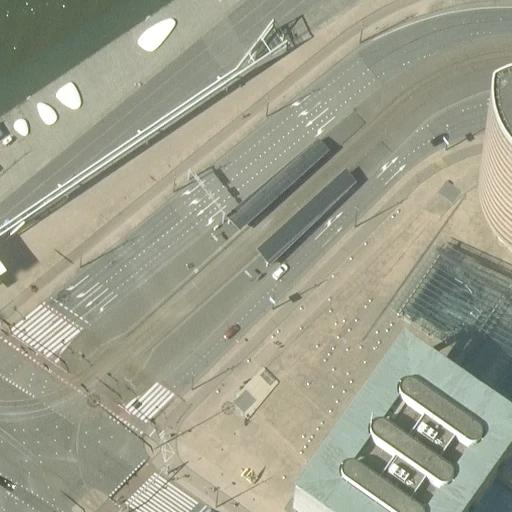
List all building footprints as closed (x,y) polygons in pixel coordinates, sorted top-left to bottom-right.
[(241,236),(362,125),(351,112),(225,219),(241,236)] [(271,274),(392,157),(382,146),(256,258),(271,274)] [(511,172),(511,173),(506,173),(502,174),(498,175),(493,176),(488,178),(483,181),(478,183),(477,184),(477,185),(476,187),(476,189),(476,191),(475,195),(476,202),(476,207),(476,209),(477,213),(478,217),(479,221),(480,225),(481,229),(483,233),(485,237),(487,241),(489,244),(492,248),(495,251),(498,255),(501,258),(506,262),(511,265),(511,266),(511,172)] [(511,284),(507,291),(502,299),(451,263),(434,251),(387,319),(397,326),(457,368),(439,394),(446,398),(450,401),(461,387),(467,377),(511,312),(511,284)] [(511,511),(511,312),(467,377),(461,387),(450,401),(457,406),(461,399),(508,432),(504,439),(511,444),(511,467),(480,511),(511,511)] [(480,511),(511,467),(511,444),(504,439),(508,432),(461,399),(457,406),(450,401),(446,398),(445,400),(450,404),(444,412),(415,391),(413,390),(411,389),(407,387),(405,387),(403,387),(398,387),(396,387),(394,388),(392,388),(390,389),(388,390),(387,392),(385,393),(384,395),(382,396),(381,398),(399,411),(390,422),(371,409),(371,408),(370,407),(295,511),(480,511)]
